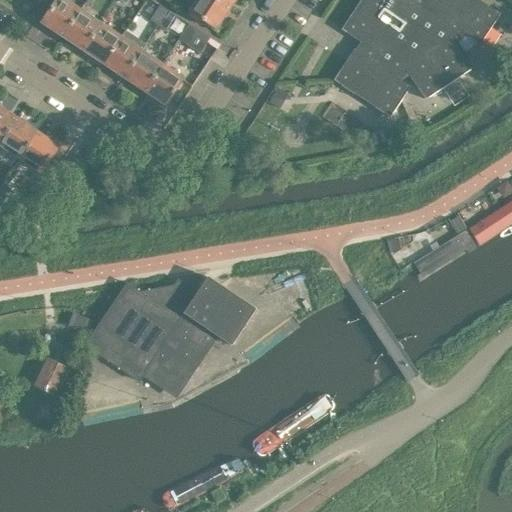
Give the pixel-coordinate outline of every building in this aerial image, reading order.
[(66,0),(56,0),(42,22),(63,36),(81,9),(66,0)] [(151,0),(147,0),(144,5),(155,13),(150,21),(159,27),(169,11),(151,0)] [(196,0),(189,11),(216,29),(230,8),(218,0),(196,0)] [(361,0),(342,29),(361,42),(356,49),(355,49),(347,61),(334,79),(390,117),(401,101),(411,86),(396,76),(406,69),(426,99),(475,66),(456,37),(463,32),(480,44),(501,13),(480,0),(361,0)] [(84,50),(102,23),(81,9),(63,36),(84,50)] [(166,32),(176,16),(169,11),(159,27),(166,32)] [(105,64),(123,37),(122,37),(102,23),(84,50),(105,64)] [(179,40),(200,54),(210,38),(189,24),(179,40)] [(149,44),(127,29),(122,37),(123,37),(105,64),(125,77),(143,50),(144,51),(149,44)] [(145,90),(163,64),(144,51),(143,50),(125,77),(145,90)] [(166,104),(184,78),(163,64),(145,90),(166,104)] [(288,94),(278,88),(270,102),(281,108),(288,94)] [(0,106),(0,142),(17,118),(0,106)] [(17,118),(0,142),(0,145),(20,159),(38,132),(17,118)] [(388,129),(367,134),(371,146),(391,141),(388,129)] [(40,172),(36,179),(46,186),(60,166),(50,159),(59,146),(38,132),(20,159),(40,172)] [(497,187),(501,194),(507,195),(511,191),(511,188),(507,181),(497,187)] [(3,184),(0,188),(0,203),(1,204),(12,189),(3,184)] [(511,204),(469,231),(480,247),(511,227),(511,204)] [(467,226),(459,214),(449,220),(457,233),(467,226)] [(416,265),(426,281),(480,247),(469,231),(416,265)] [(127,283),(91,337),(85,345),(139,381),(144,373),(172,391),(188,366),(194,371),(219,335),(232,345),(257,309),(208,277),(199,292),(179,279),(161,306),(127,283)] [(68,369),(48,358),(34,384),(55,395),(68,369)] [(331,403),(257,446),(268,464),(341,420),(331,403)] [(246,449),(166,494),(176,511),(182,511),(258,469),(246,449)]
